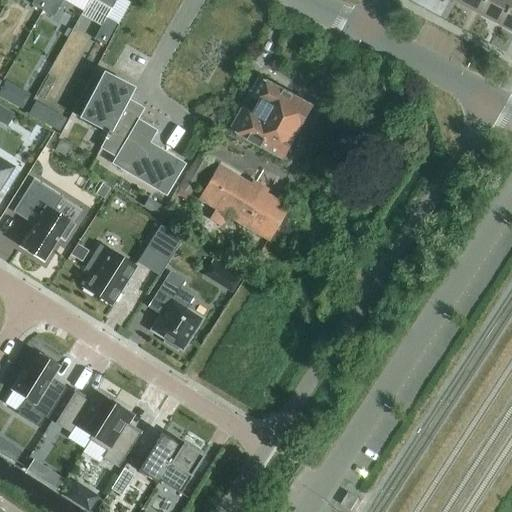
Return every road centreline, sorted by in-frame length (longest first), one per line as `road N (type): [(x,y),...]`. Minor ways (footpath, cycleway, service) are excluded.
road 1 (residential): [(265,446),(490,101)]
road 2 (unclassified): [(305,511),(511,192)]
road 3 (residential): [(29,301),(265,446)]
road 4 (unclassified): [(490,101),(363,31)]
